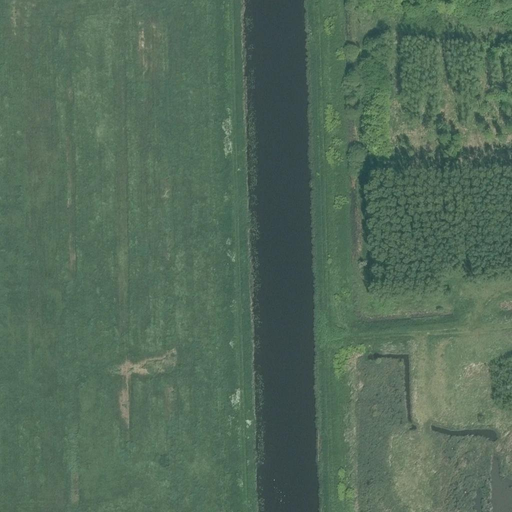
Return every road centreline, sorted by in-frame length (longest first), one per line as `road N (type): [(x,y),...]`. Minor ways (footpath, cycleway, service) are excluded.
road 1 (track): [(245,511),(229,0)]
road 2 (track): [(511,291),(450,333),(334,339),(328,351),(336,511)]
